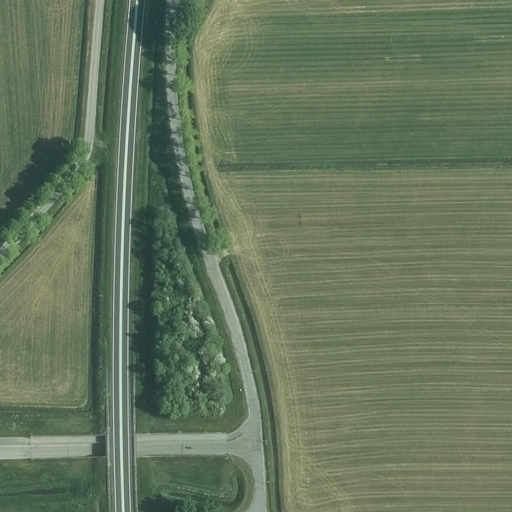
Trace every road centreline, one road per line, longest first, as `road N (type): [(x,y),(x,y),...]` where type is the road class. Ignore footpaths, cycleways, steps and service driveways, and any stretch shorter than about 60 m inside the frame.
road 1 (trunk): [(123,511),(120,297),(137,0)]
road 2 (tertiary): [(258,447),(233,324),(181,164),(171,0)]
road 3 (unclassified): [(0,256),(87,152),(101,0)]
road 4 (tertiary): [(0,452),(258,447)]
